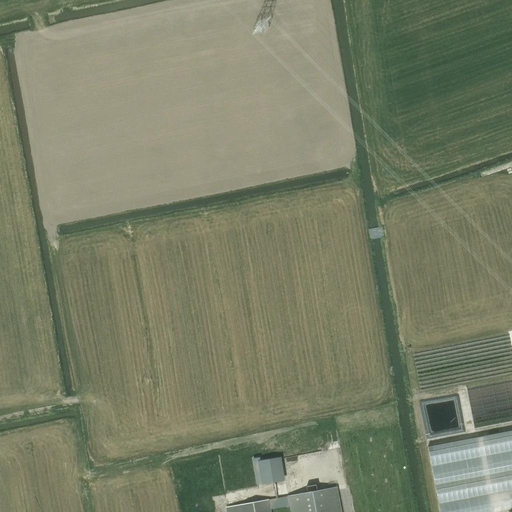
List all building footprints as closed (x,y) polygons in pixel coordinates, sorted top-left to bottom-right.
[(369,229),(370,239),(384,236),(383,226),(369,229)] [(383,320),(397,317),(396,307),(381,309),(383,320)] [(403,350),(389,352),(390,362),(404,360),(403,350)] [(395,393),(409,391),(408,380),(394,382),(395,393)] [(511,431),(427,447),(438,511),(496,511),(511,509),(511,431)] [(280,459),(259,463),(263,482),(284,478),(280,459)] [(237,506),(226,508),(226,511),(342,511),(338,488),(289,496),(291,511),(271,511),(269,500),(237,506)]
